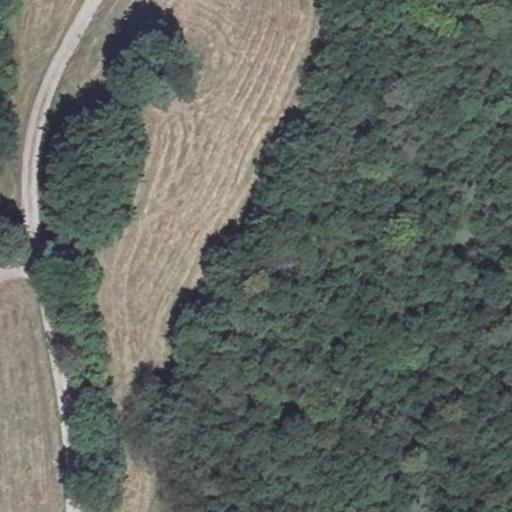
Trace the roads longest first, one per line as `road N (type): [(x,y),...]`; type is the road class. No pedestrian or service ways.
road 1 (track): [(33,265),(25,172),(44,95),(94,0)]
road 2 (track): [(71,511),(62,385),(33,265)]
